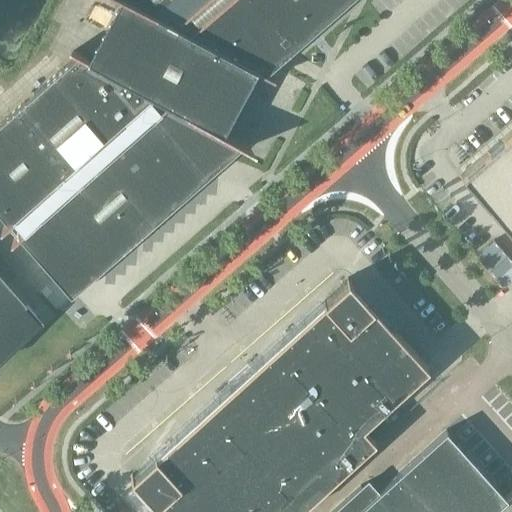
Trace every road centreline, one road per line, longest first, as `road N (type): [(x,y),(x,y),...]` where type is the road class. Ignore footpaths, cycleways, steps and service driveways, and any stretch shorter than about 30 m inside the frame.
road 1 (unclassified): [(36,443),(51,415),(349,152)]
road 2 (unclassified): [(511,340),(349,152)]
road 3 (unclassified): [(349,152),(511,9)]
